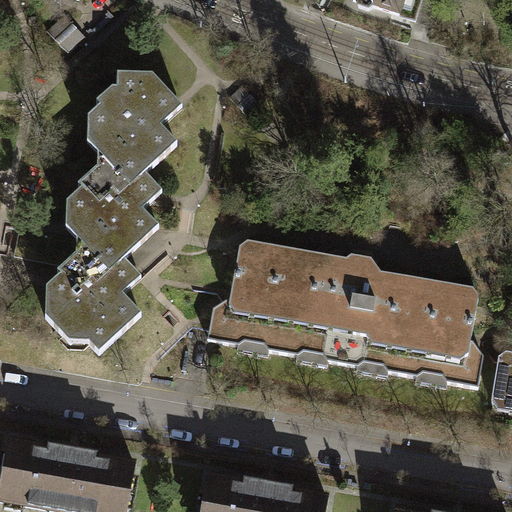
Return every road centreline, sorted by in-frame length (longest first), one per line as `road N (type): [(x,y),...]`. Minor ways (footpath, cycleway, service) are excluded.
road 1 (residential): [(511,479),(0,386)]
road 2 (unclassified): [(511,96),(404,70),(216,0)]
